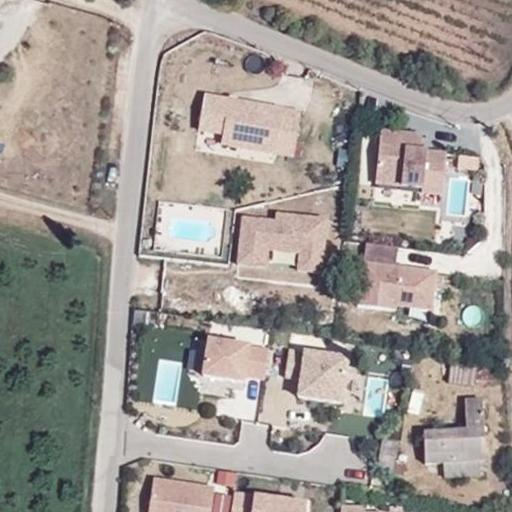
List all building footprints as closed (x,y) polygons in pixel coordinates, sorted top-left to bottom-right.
[(224,135),(222,144),(293,157),(300,113),(204,96),(198,131),(224,135)] [(219,155),(222,144),(224,135),(198,131),(195,151),(219,155)] [(384,132),(378,185),(424,190),(424,194),(446,196),(450,155),(425,153),(426,137),(384,132)] [(276,224),(243,220),(237,266),(265,269),(267,251),(299,254),(297,272),(320,274),(326,221),(277,216),(276,224)] [(398,249),(366,245),(357,308),(394,312),(395,306),(430,311),(435,274),(395,269),(398,249)] [(176,278),(152,293),(174,296),(176,278)] [(210,335),(203,372),(267,383),(274,346),(210,335)] [(352,374),(354,354),(292,347),(288,378),(300,380),(297,400),(383,410),(387,378),(352,374)] [(496,364),(451,358),(448,383),(474,387),(475,379),(494,381),(496,364)] [(443,463),(483,462),(486,462),(482,401),(465,402),(466,431),(423,433),(425,464),(443,463)] [(393,473),(394,463),(398,442),(382,439),(377,470),(393,473)] [(484,476),(483,462),(443,463),(443,478),(484,476)] [(406,465),(394,463),(393,473),(404,475),(406,465)] [(150,511),(212,511),(217,485),(156,476),(150,511)] [(233,511),(250,511),(253,492),(236,490),(233,511)] [(253,495),(253,511),(309,511),(310,496),(253,495)]
